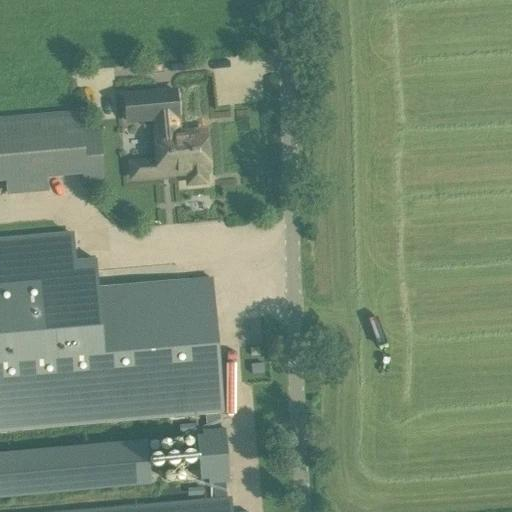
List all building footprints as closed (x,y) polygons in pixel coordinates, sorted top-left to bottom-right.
[(126,122),(153,119),(155,135),(154,135),(156,161),(143,163),(144,172),(170,170),(171,174),(187,173),(188,183),(204,182),(203,171),(207,171),(203,131),(199,131),(199,129),(183,131),(183,133),(170,134),(169,118),(176,117),(173,91),(123,96),(126,122)] [(0,179),(5,179),(7,195),(47,191),(45,175),(81,171),(83,188),(101,186),(96,129),(79,130),(78,113),(0,120),(0,179)] [(72,235),(0,240),(0,431),(206,413),(208,430),(202,430),(203,435),(196,435),(198,458),(226,455),(224,429),(221,429),(219,412),(222,412),(210,278),(108,287),(97,288),(95,259),(74,261),(73,254),(72,235)] [(251,365),(251,374),(263,373),(263,364),(251,365)] [(146,440),(0,453),(0,498),(150,485),(146,440)] [(214,501),(83,511),(230,511),(229,500),(227,500),(225,483),(228,482),(226,455),(198,458),(200,480),(208,480),(209,484),(213,484),(214,501)]
